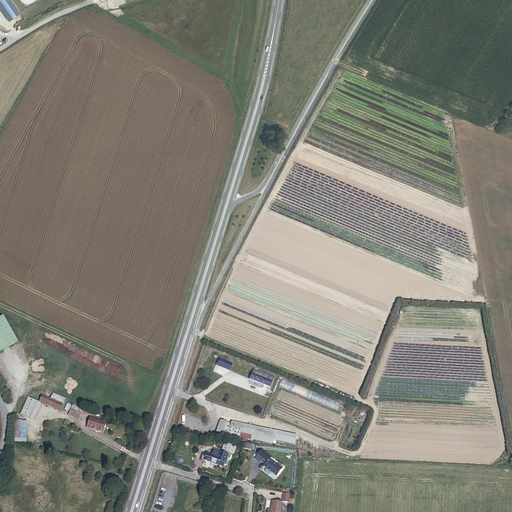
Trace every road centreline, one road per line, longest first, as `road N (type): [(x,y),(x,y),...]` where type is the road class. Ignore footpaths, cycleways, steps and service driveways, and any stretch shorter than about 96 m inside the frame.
road 1 (primary): [(278,6),(127,511)]
road 2 (primary): [(135,511),(229,204)]
road 3 (tertiary): [(229,204),(264,185),(370,0)]
road 4 (primary): [(229,204),(278,6)]
